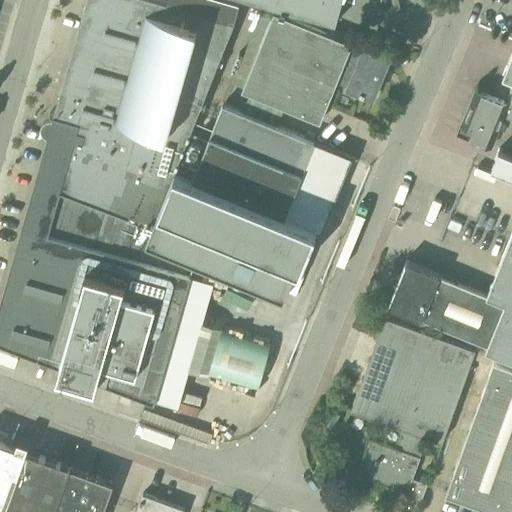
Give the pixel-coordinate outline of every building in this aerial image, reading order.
[(196,258),(214,266),(243,202),(195,179),(175,171),(237,19),(243,4),(230,0),(89,0),(37,176),(0,307),(0,339),(61,365),(59,370),(58,372),(97,384),(98,382),(97,382),(98,379),(154,402),(196,258)] [(258,0),(336,22),(342,0),(258,0)] [(321,120),(337,79),(352,42),(272,9),(240,88),(321,120)] [(352,42),(337,79),(349,84),(349,86),(374,96),(391,55),(365,45),(363,48),(353,44),(353,42),(352,42)] [(511,152),(499,147),(491,166),(511,174),(511,55),(504,74),(511,77),(511,100),(511,102),(511,152)] [(511,102),(477,88),(459,130),(492,144),(505,114),(511,116),(511,102)] [(226,103),(195,179),(243,202),(214,266),(285,295),(298,264),(302,266),(318,227),(285,214),(315,140),(226,103)] [(511,235),(500,266),(511,270),(511,235)] [(511,270),(500,266),(488,296),(441,277),(441,276),(407,262),(389,307),(489,347),(487,351),(511,361),(511,270)] [(352,409),(403,427),(427,436),(443,441),(476,348),(385,315),(352,409)] [(210,372),(260,386),(272,343),(222,329),(210,372)] [(501,511),(511,511),(511,509),(511,365),(496,359),(447,492),(501,511)] [(423,452),(422,452),(427,436),(403,427),(397,443),(373,434),(359,476),(409,494),(422,498),(427,482),(414,478),(423,452)] [(0,511),(58,511),(74,469),(29,450),(0,440),(0,511)] [(103,511),(114,483),(74,469),(58,511),(103,511)] [(185,511),(186,509),(144,494),(137,511),(185,511)]
